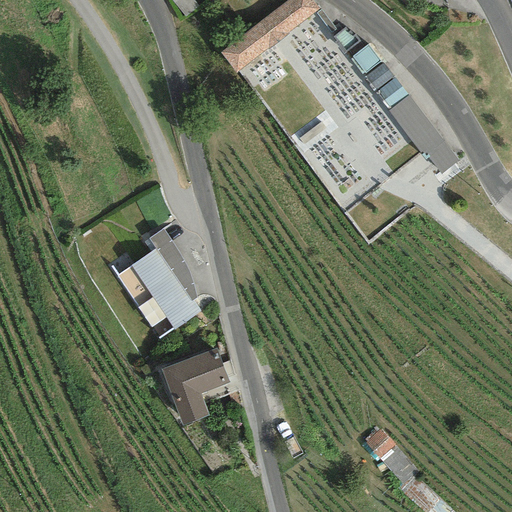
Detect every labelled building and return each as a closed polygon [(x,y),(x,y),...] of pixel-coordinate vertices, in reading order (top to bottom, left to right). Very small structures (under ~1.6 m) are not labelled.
[(312,0),(289,0),(220,54),(236,76),(241,71),(320,9),(312,0)] [(407,97),(389,114),(424,163),(428,160),(441,178),(460,160),(407,97)] [(148,238),(154,249),(191,301),(192,301),(196,299),(195,297),(194,290),(192,281),(189,273),(185,264),(162,229),(148,238)] [(191,301),(154,249),(116,276),(151,327),(165,317),(174,330),(200,311),(192,301),(191,301)] [(217,348),(160,369),(182,425),(209,415),(200,393),(230,382),(217,348)]
